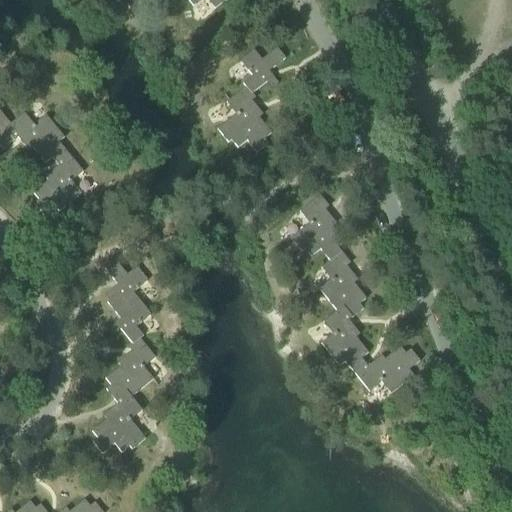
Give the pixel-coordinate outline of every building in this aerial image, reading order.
[(185,0),(192,9),(202,0),(204,0),(213,11),(227,0),(185,0)] [(250,78),(243,84),(252,95),(266,84),(271,91),(277,86),(268,74),(284,61),(276,50),(261,62),(253,52),(238,64),(250,78)] [(252,95),(243,84),(241,86),(244,89),(225,105),(234,117),(216,131),(227,145),(229,143),(236,151),(245,143),(255,156),(267,146),(263,141),(270,136),(257,120),(262,117),(251,103),(255,100),(252,95)] [(0,149),(2,152),(17,140),(7,128),(9,126),(0,113),(0,149)] [(51,160),(54,163),(64,154),(57,145),(64,140),(44,117),(32,126),(23,115),(9,126),(7,128),(17,140),(28,153),(32,150),(44,165),(51,160)] [(64,154),(54,163),(58,168),(44,179),(47,183),(32,195),(38,202),(33,206),(42,217),(53,209),(58,214),(80,196),(70,183),(81,174),(64,154)] [(318,252),(328,264),(340,254),(337,250),(344,244),(331,229),(335,226),(324,212),(327,208),(318,197),(298,214),(307,226),(289,241),(300,255),(303,252),(309,259),(318,252)] [(317,291),(335,313),(343,307),(352,319),(362,311),(358,306),(365,301),(353,285),(357,282),(345,268),(349,265),(340,254),(328,264),(319,270),(329,282),(317,291)] [(105,296),(109,302),(116,296),(130,312),(140,304),(132,294),(147,282),(136,269),(126,277),(114,262),(103,270),(116,287),(105,296)] [(119,331),(131,346),(139,341),(142,339),(134,329),(150,317),(140,304),(130,312),(116,296),(109,302),(106,305),(119,321),(108,331),(113,337),(119,331)] [(343,365),(354,379),(367,368),(360,361),(367,355),(355,340),(359,337),(348,323),(352,319),(343,307),(335,313),(321,325),(331,337),(319,346),(337,369),(343,365)] [(105,391),(117,406),(128,397),(130,399),(152,381),(142,369),(154,360),(139,341),(131,346),(128,350),(130,353),(116,364),(119,368),(104,381),(110,387),(105,391)] [(380,357),(367,368),(354,379),(367,395),(380,384),(390,396),(412,378),(408,372),(419,363),(409,352),(404,356),(399,349),(384,361),(380,357)] [(128,397),(117,406),(103,417),(106,421),(91,434),(96,440),(92,444),(101,456),(113,447),(120,456),(128,449),(131,453),(145,442),(129,422),(141,413),(130,399),(128,397)] [(99,511),(94,504),(89,508),(83,502),(70,511),(66,511),(65,510),(62,511),(99,511)] [(43,511),(39,506),(34,510),(29,503),(18,511),(10,511),(43,511)]
